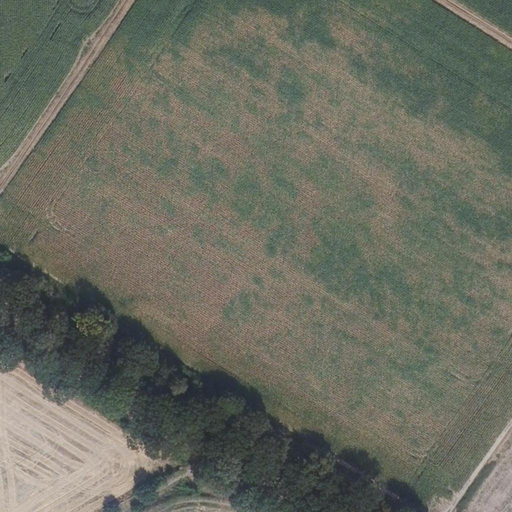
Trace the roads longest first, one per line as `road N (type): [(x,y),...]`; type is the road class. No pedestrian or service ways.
road 1 (track): [(0,186),(125,0)]
road 2 (track): [(119,511),(182,477),(203,478),(237,505)]
